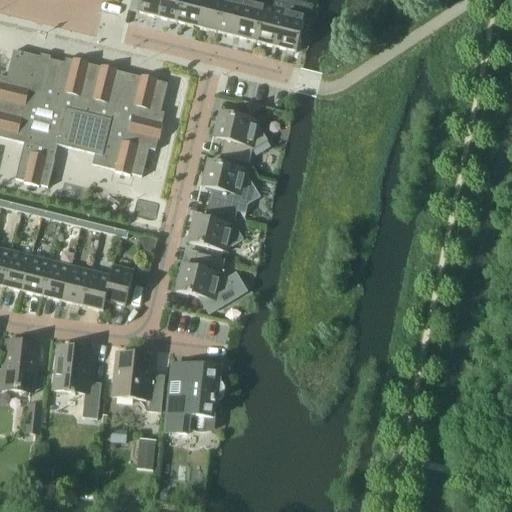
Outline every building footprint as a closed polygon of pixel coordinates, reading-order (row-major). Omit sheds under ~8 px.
[(139,0),(136,15),(157,20),(161,0),(139,0)] [(161,0),(157,20),(176,25),(182,0),(161,0)] [(182,0),(176,25),(196,30),(203,0),(182,0)] [(203,0),(196,30),(216,35),(224,0),(203,0)] [(224,0),(216,35),(236,40),(245,0),(224,0)] [(245,0),(236,40),(256,45),(266,0),(245,0)] [(281,0),(266,0),(256,45),(275,49),(288,2),(281,0)] [(288,2),(275,49),(296,55),(304,22),(309,23),(313,8),(288,2)] [(0,140),(24,146),(15,182),(23,184),(23,186),(38,190),(39,188),(47,190),(54,162),(54,161),(57,148),(94,157),(92,168),(114,173),(114,175),(130,179),(130,177),(141,180),(148,152),(154,153),(157,142),(159,143),(163,127),(161,127),(164,116),(160,115),(167,86),(156,84),(156,82),(141,78),(140,80),(129,77),(127,86),(121,84),(123,76),(116,74),(116,72),(100,68),(100,70),(87,67),(88,65),(72,62),(72,63),(65,61),(64,66),(13,53),(6,80),(0,78),(0,140)] [(251,153),(267,144),(257,128),(258,125),(255,124),(250,116),(242,121),(220,116),(214,141),(223,143),(220,159),(248,166),(251,153)] [(211,192),(208,207),(236,214),(239,202),(255,193),(245,177),(246,174),(208,164),(202,190),(211,192)] [(3,203),(1,210),(21,215),(22,208),(3,203)] [(233,226),(236,214),(208,207),(204,222),(194,220),(188,245),(226,255),(227,252),(243,242),(233,226)] [(21,215),(40,220),(42,213),(22,208),(21,215)] [(42,213),(40,220),(60,225),(62,218),(42,213)] [(62,218),(60,225),(80,230),(82,223),(62,218)] [(82,223),(80,230),(100,235),(101,228),(82,223)] [(101,228),(100,235),(126,241),(128,235),(101,228)] [(0,251),(0,288),(3,289),(11,254),(0,251)] [(11,254),(3,289),(22,294),(31,259),(11,254)] [(176,294),(198,299),(203,308),(211,303),(214,303),(215,300),(231,291),(221,275),(224,263),(196,256),(192,271),(182,269),(176,294)] [(31,259),(22,294),(42,299),(51,264),(31,259)] [(51,264),(42,299),(62,304),(70,269),(51,264)] [(104,303),(105,303),(125,308),(133,273),(112,268),(110,279),(104,303)] [(70,269),(62,304),(82,309),(90,274),(70,269)] [(133,284),(146,287),(149,273),(137,270),(133,284)] [(90,274),(82,309),(102,314),(105,303),(104,303),(110,279),(90,274)] [(33,393),(38,347),(6,344),(3,375),(0,374),(0,388),(14,390),(14,394),(20,395),(20,391),(33,393)] [(97,422),(101,386),(87,385),(90,353),(58,349),(53,393),(71,395),(71,397),(74,398),(75,395),(84,397),(82,420),(97,422)] [(161,416),(164,383),(150,382),(151,369),(142,368),(143,359),(117,356),(112,400),(146,403),(145,414),(161,416)] [(168,403),(165,435),(187,437),(187,431),(191,433),(193,434),(197,435),(201,435),(204,434),(208,434),(211,433),(212,421),(214,407),(215,404),(219,403),(222,400),(223,396),(223,392),(221,388),(218,386),(219,376),(221,377),(222,370),(202,367),(202,370),(188,368),(186,382),(186,383),(186,384),(187,384),(187,385),(187,386),(180,392),(179,404),(168,403)] [(39,437),(42,409),(28,408),(25,435),(39,437)] [(139,442),(136,472),(153,474),(156,443),(139,442)] [(161,492),(159,495),(161,499),(164,502),(167,504),(171,500),(171,495),(168,492),(165,492),(161,492)]
